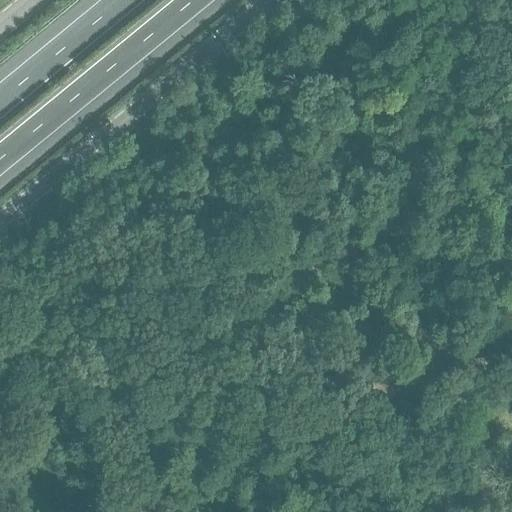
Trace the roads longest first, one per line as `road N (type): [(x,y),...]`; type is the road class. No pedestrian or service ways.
road 1 (unclassified): [(0,228),(279,0)]
road 2 (motorway): [(0,159),(195,0)]
road 3 (motorway): [(124,0),(0,102)]
